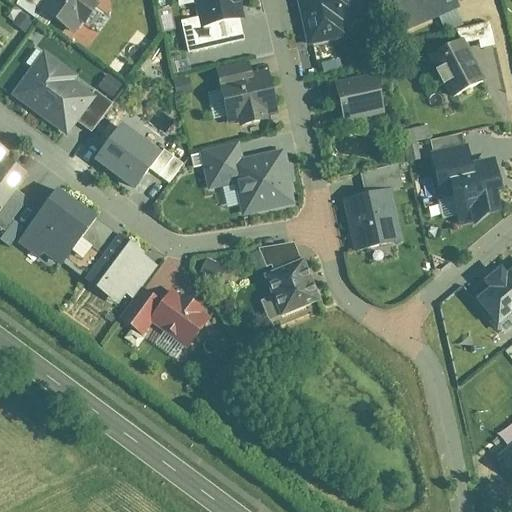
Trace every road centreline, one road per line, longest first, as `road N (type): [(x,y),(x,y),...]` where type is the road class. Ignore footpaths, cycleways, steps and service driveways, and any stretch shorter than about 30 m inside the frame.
road 1 (residential): [(0,117),(165,242),(191,248),(323,227)]
road 2 (tertiary): [(228,511),(0,341)]
road 3 (residential): [(323,227),(273,0)]
road 4 (residential): [(384,325),(416,350),(455,511)]
road 5 (residential): [(511,232),(384,325)]
road 6 (residential): [(323,227),(344,299),(384,325)]
